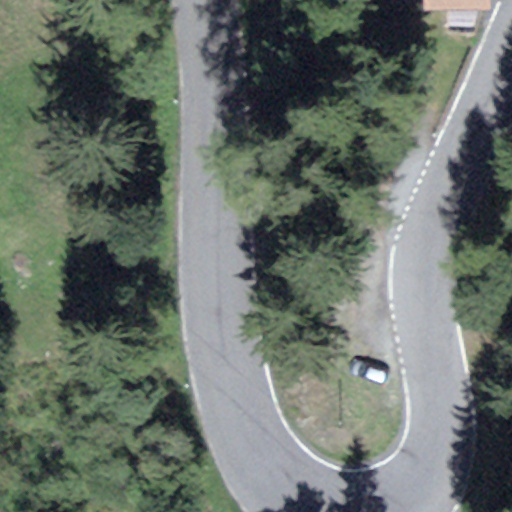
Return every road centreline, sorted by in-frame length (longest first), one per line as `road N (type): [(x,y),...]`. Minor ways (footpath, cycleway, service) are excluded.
road 1 (tertiary): [(204,0),(222,289),(242,411),(266,469),(295,501),(319,511)]
road 2 (tertiary): [(383,511),(408,496),(432,461),(437,404),(420,318),(420,264),(436,204),(511,32)]
